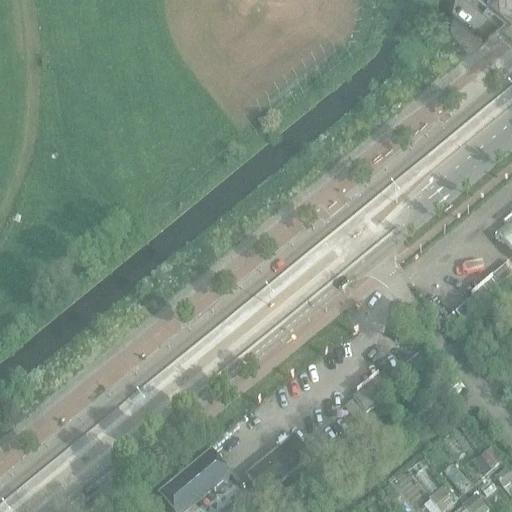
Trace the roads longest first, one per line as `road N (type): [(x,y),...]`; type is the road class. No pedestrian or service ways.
road 1 (secondary): [(511,84),(0,498)]
road 2 (secondary): [(48,511),(511,136)]
